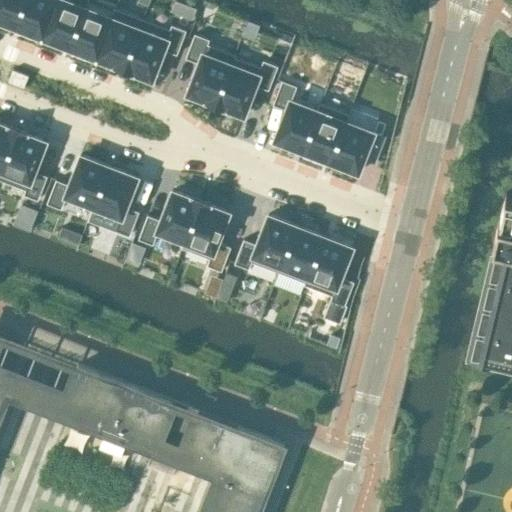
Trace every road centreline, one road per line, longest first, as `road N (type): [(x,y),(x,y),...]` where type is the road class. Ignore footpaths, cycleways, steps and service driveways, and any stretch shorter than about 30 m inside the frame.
road 1 (tertiary): [(409,232),(336,511)]
road 2 (residential): [(390,225),(187,143)]
road 3 (residential): [(187,143),(172,116),(0,50)]
road 4 (residential): [(187,143),(162,153),(0,91)]
road 5 (tertiary): [(455,40),(409,232)]
